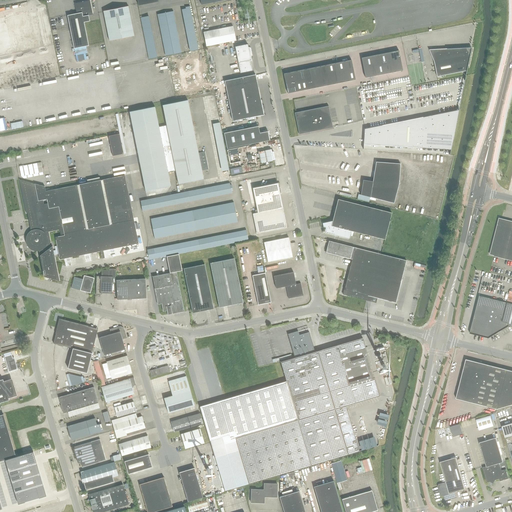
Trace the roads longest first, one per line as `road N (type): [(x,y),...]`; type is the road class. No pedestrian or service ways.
road 1 (unclassified): [(318,309),(258,0)]
road 2 (unclassified): [(77,511),(35,367),(46,298)]
road 3 (unclassified): [(144,322),(188,333),(318,309)]
road 4 (secondary): [(436,337),(412,440),(413,511)]
road 5 (secondary): [(422,511),(417,439),(444,339)]
road 6 (secondary): [(444,339),(481,191)]
road 7 (secondary): [(473,189),(436,337)]
road 8 (unclassified): [(168,456),(138,355),(144,322)]
road 9 (unclassified): [(318,309),(436,337)]
